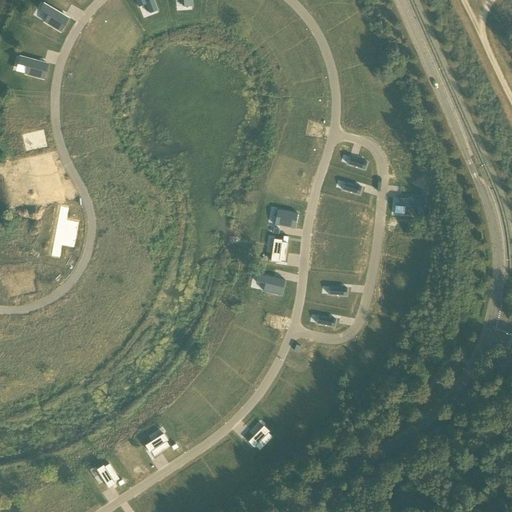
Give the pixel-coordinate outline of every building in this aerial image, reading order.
[(48,15),(44,22),(60,32),(69,18),(44,4),(40,10),(48,15)] [(43,79),(48,64),(20,56),(18,64),(27,66),(25,74),(43,79)] [(300,134),(280,129),(275,143),(296,149),(300,134)] [(47,146),(43,130),(22,134),(26,150),(47,146)] [(92,132),(71,139),(77,155),(97,148),(92,132)] [(405,172),(414,169),(408,150),(399,153),(405,172)] [(367,163),(350,157),(348,164),(365,170),(367,163)] [(55,173),(50,162),(38,167),(37,164),(28,167),(35,182),(55,173)] [(91,177),(96,190),(116,184),(111,168),(102,171),(103,174),(91,177)] [(60,185),(55,173),(35,182),(42,197),(50,194),(49,190),(60,185)] [(362,188),(345,182),(343,189),(360,195),(362,188)] [(121,199),(116,184),(96,190),(100,202),(111,199),(112,202),(121,199)] [(425,199),(396,197),(395,213),(424,215),(425,199)] [(277,209),(274,225),(295,229),(298,213),(277,209)] [(79,219),(56,214),(52,230),(75,236),(79,219)] [(124,218),(102,218),(103,235),(124,235),(124,218)] [(332,222),(330,231),(359,236),(360,227),(332,222)] [(71,253),(75,236),(52,230),(47,247),(71,253)] [(279,262),(279,260),(285,261),(287,243),(281,242),(282,240),(274,239),(271,261),(279,262)] [(100,256),(94,267),(114,276),(121,262),(112,257),(111,261),(100,256)] [(354,264),(326,261),(325,269),(353,272),(354,264)] [(18,268),(20,290),(32,288),(31,277),(35,276),(34,266),(18,268)] [(106,291),(114,276),(94,267),(88,278),(100,284),(98,287),(106,291)] [(18,268),(2,269),(2,279),(6,279),(7,291),(20,290),(18,268)] [(285,280),(257,274),(255,281),(265,283),(263,291),(282,295),(285,280)] [(348,288),(329,287),(329,295),(347,297),(348,288)] [(67,316),(62,305),(50,311),(60,330),(74,323),(71,314),(67,316)] [(60,330),(50,311),(39,316),(44,327),(41,329),(44,337),(60,330)] [(336,319),(318,316),(317,323),(335,327),(336,319)] [(16,333),(16,321),(4,321),(3,342),(20,342),(20,333),(16,333)] [(350,358),(339,360),(342,370),(352,368),(350,358)] [(150,424),(141,431),(150,442),(159,436),(150,424)] [(263,426),(248,442),(254,447),(255,445),(259,449),(272,437),(268,433),(269,431),(263,426)] [(128,461),(129,462),(129,461),(135,469),(134,470),(143,464),(128,440),(127,441),(120,446),(123,452),(124,455),(125,454),(129,460),(128,461)] [(102,462),(91,467),(99,479),(109,474),(102,462)]
